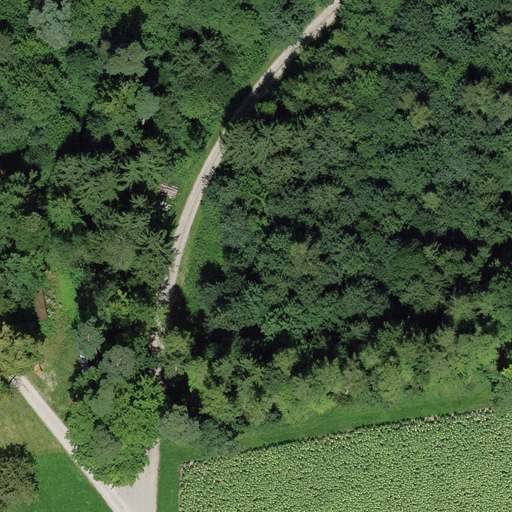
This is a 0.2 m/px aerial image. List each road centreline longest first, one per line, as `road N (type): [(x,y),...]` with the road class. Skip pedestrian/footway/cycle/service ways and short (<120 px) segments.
road 1 (track): [(347,0),(242,114),(190,216),(154,363),(146,511)]
road 2 (track): [(0,368),(125,511)]
